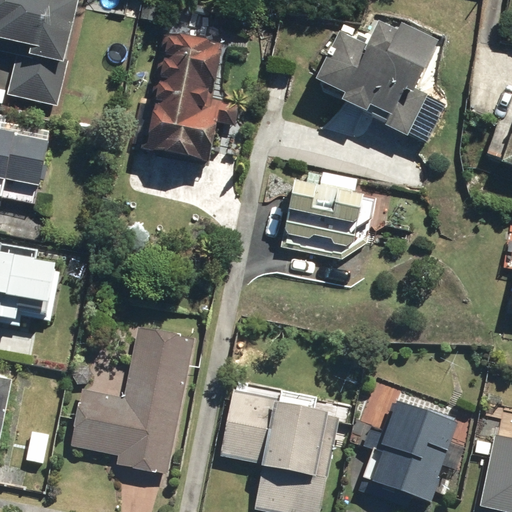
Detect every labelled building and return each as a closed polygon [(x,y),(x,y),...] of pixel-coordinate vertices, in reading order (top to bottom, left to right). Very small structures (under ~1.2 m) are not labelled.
[(81,0),(0,0),(0,39),(29,45),(26,59),(19,58),(12,93),(60,103),(81,0)] [(231,29),(166,19),(147,146),(211,156),(231,29)] [(441,38),(406,22),(402,32),(383,24),(373,48),(342,34),(322,80),(348,91),(344,99),(372,111),(374,105),(398,116),(409,92),(416,95),(441,38)] [(0,174),(42,183),(51,133),(7,125),(9,116),(0,114),(0,174)] [(323,185),(299,180),(285,248),(343,260),(356,249),(361,226),(374,220),(378,199),(367,196),(367,194),(357,192),(359,180),(325,173),(323,185)] [(0,292),(58,302),(64,263),(39,260),(40,251),(0,245),(0,292)] [(195,333),(137,323),(124,401),(82,394),(73,443),(120,452),(117,471),(170,480),(195,333)] [(0,451),(14,379),(0,376),(0,451)] [(329,511),(348,402),(234,382),(221,463),(264,471),(257,511),(262,511),(329,511)] [(468,409),(376,385),(360,445),(375,448),(366,480),(444,501),(468,409)] [(511,511),(511,436),(500,435),(488,508),(511,511)]
